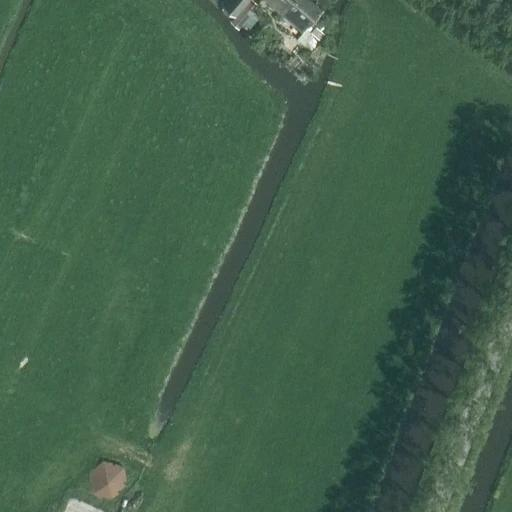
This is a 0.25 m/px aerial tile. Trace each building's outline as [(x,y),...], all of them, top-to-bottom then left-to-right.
[(226,0),(226,1),(238,12),(247,0),(226,0)] [(237,29),(257,6),(250,0),(247,0),(238,12),(229,22),(237,29)] [(306,29),(319,14),(323,9),(312,0),(267,0),(284,13),(284,14),(304,32),(306,29)] [(314,35),(306,29),(304,32),(297,39),(304,45),(312,36),(314,35)] [(89,463),(93,494),(123,491),(120,459),(89,463)]
